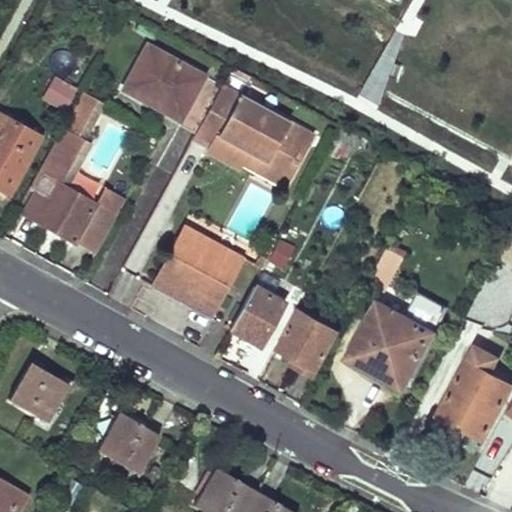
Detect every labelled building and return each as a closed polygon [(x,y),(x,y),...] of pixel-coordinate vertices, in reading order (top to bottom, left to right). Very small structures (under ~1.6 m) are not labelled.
[(153,38),(158,30),(141,21),(137,29),(153,38)] [(196,131),(221,87),(147,46),(125,85),(159,104),(157,108),(196,131)] [(64,110),(77,87),(53,74),(40,98),(64,110)] [(159,104),(125,85),(123,89),(157,108),(159,104)] [(229,160),(231,160),(235,159),(237,157),(239,155),(240,152),(249,157),(250,155),(291,179),(314,137),(221,87),(196,131),(213,141),(211,145),(208,149),(225,158),(228,159),(229,160)] [(98,100),(81,91),(61,127),(78,136),(98,100)] [(38,137),(0,115),(0,188),(8,193),(38,137)] [(357,135),(339,125),(328,145),(347,154),(357,135)] [(36,172),(44,177),(24,214),(73,242),(94,205),(63,187),(58,184),(83,139),(78,136),(61,127),(36,172)] [(213,141),(196,131),(194,136),(211,145),(213,141)] [(89,142),(83,139),(58,184),(63,187),(89,142)] [(225,158),(208,149),(206,154),(242,174),(244,170),(284,192),(291,179),(250,155),(249,157),(240,152),(239,155),(237,157),(235,159),(231,160),(229,160),(228,159),(225,158)] [(481,199),(464,191),(458,202),(474,211),(481,199)] [(189,212),(182,225),(241,257),(248,245),(189,212)] [(241,257),(182,225),(149,285),(208,317),(241,257)] [(266,258),(282,267),(294,246),(278,236),(266,258)] [(511,243),(498,270),(511,277),(511,243)] [(402,256),(387,248),(368,281),(383,290),(402,256)] [(282,303),(251,286),(229,329),(259,345),(282,303)] [(403,317),(378,303),(348,358),(402,388),(432,333),(403,317)] [(403,317),(432,333),(439,320),(410,304),(403,317)] [(278,348),(298,360),(295,365),(313,375),(337,333),(298,311),(278,348)] [(496,359),(475,347),(433,423),(458,438),(463,428),(482,439),(511,386),(489,373),(496,359)] [(66,386),(30,364),(9,400),(45,421),(66,386)] [(115,418),(96,449),(137,473),(158,438),(136,425),(134,429),(115,418)] [(204,511),(242,511),(254,492),(233,481),(230,485),(211,474),(193,505),(204,511)] [(0,511),(17,511),(27,495),(0,479),(0,511)] [(254,492),(242,511),(277,511),(272,509),(274,504),(254,492)]
